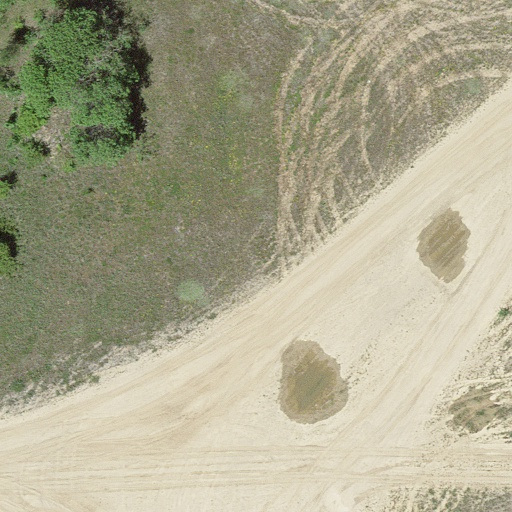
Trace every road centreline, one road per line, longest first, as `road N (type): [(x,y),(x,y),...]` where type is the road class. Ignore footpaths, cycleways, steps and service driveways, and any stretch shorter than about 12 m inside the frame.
road 1 (track): [(0,463),(252,454),(511,471)]
road 2 (track): [(511,208),(437,306),(252,454),(224,511)]
